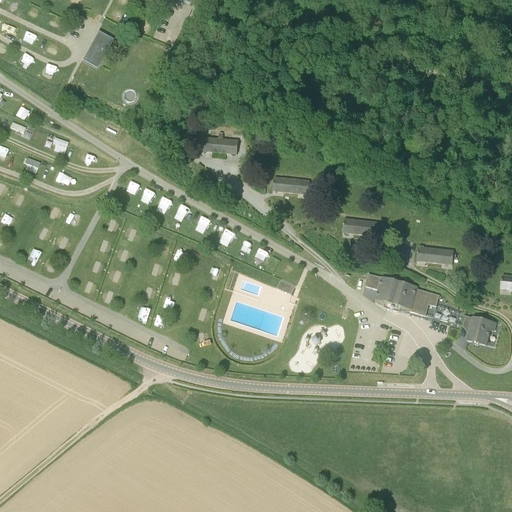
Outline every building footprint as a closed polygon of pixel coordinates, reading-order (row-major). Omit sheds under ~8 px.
[(114,11),(111,20),(117,22),(120,14),(114,11)] [(50,26),(58,30),(62,22),(54,19),(50,26)] [(16,38),(18,28),(9,26),(7,36),(16,38)] [(29,34),(25,42),(33,46),(38,38),(29,34)] [(112,50),(109,48),(113,40),(102,34),(88,60),(99,66),(103,59),(106,60),(112,50)] [(0,55),(4,57),(9,47),(0,42),(0,55)] [(51,44),(47,53),(56,57),(60,49),(51,44)] [(21,67),(30,70),(33,60),(24,57),(21,67)] [(53,81),(57,71),(47,67),(43,77),(53,81)] [(30,123),(35,113),(23,107),(18,117),(30,123)] [(202,152),(219,154),(221,136),(219,135),(218,140),(203,138),(202,152)] [(223,140),(223,136),(221,136),(219,154),(237,156),(238,142),(223,140)] [(56,137),(54,144),(57,145),(54,151),(65,155),(70,142),(56,137)] [(29,158),(25,170),(37,174),(41,163),(29,158)] [(57,173),(55,181),(63,183),(65,175),(57,173)] [(291,194),(292,180),(274,179),(273,193),(291,194)] [(133,180),(129,188),(138,191),(141,183),(133,180)] [(309,196),(310,182),(292,180),(291,194),(309,196)] [(1,185),(0,189),(0,193),(7,196),(9,188),(1,185)] [(142,200),(151,205),(156,192),(147,188),(142,200)] [(22,203),(24,194),(16,193),(14,202),(22,203)] [(160,207),(169,210),(173,200),(164,197),(160,207)] [(183,222),(190,208),(182,204),(175,218),(183,222)] [(69,221),(77,225),(81,216),(73,212),(69,221)] [(2,223),(10,227),(15,216),(7,213),(2,223)] [(202,215),(196,231),(207,235),(213,219),(202,215)] [(361,236),(362,222),(344,220),(343,234),(361,236)] [(378,238),(380,224),(362,222),(361,236),(378,238)] [(128,224),(124,234),(133,237),(136,227),(128,224)] [(226,228),(220,243),(230,246),(236,231),(226,228)] [(45,229),(43,238),(50,240),(53,231),(45,229)] [(61,234),(56,244),(65,248),(69,237),(61,234)] [(107,238),(103,246),(109,249),(113,241),(107,238)] [(171,252),(174,243),(165,239),(162,249),(171,252)] [(248,253),(251,243),(246,241),(243,252),(248,253)] [(120,251),(131,255),(134,246),(123,242),(120,251)] [(179,248),(177,257),(187,259),(189,250),(179,248)] [(33,249),(29,257),(38,261),(42,253),(33,249)] [(435,264),(436,250),(418,249),(417,263),(435,264)] [(262,250),(258,260),(269,263),(272,254),(262,250)] [(452,266),(454,252),(436,250),(435,264),(452,266)] [(99,253),(95,262),(104,266),(108,256),(99,253)] [(160,256),(156,266),(165,270),(169,260),(160,256)] [(50,257),(46,267),(51,269),(55,259),(50,257)] [(112,268),(121,271),(124,264),(115,261),(112,268)] [(216,270),(224,270),(225,262),(217,262),(216,270)] [(173,274),(181,276),(183,266),(174,264),(173,274)] [(286,264),(283,273),(291,276),(294,267),(286,264)] [(91,278),(97,280),(99,271),(93,270),(91,278)] [(152,274),(149,283),(158,286),(161,277),(152,274)] [(436,308),(439,298),(439,297),(416,290),(417,288),(368,275),(365,288),(378,292),(375,301),(385,304),(383,310),(399,314),(401,308),(410,310),(409,314),(425,318),(428,306),(436,308)] [(106,286),(113,288),(115,279),(107,277),(106,286)] [(511,291),(511,277),(502,277),(502,281),(501,281),(500,291),(511,291)] [(212,287),(221,290),(224,281),(215,278),(212,287)] [(170,293),(175,282),(170,280),(165,291),(170,293)] [(277,290),(291,296),(295,286),(280,281),(277,290)] [(83,282),(82,291),(91,293),(93,284),(83,282)] [(144,303),(152,307),(157,298),(149,294),(144,303)] [(144,308),(140,318),(148,321),(152,312),(144,308)] [(159,315),(156,327),(164,329),(167,317),(159,315)] [(494,333),(496,325),(472,319),(467,342),(486,347),(490,332),(494,333)] [(201,332),(203,342),(213,340),(211,330),(201,332)]
